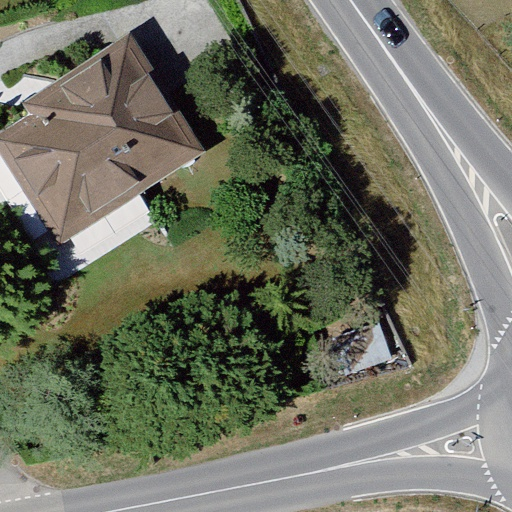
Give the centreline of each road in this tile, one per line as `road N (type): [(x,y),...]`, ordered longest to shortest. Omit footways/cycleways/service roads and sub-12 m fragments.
road 1 (tertiary): [(511,441),(117,511)]
road 2 (secondary): [(511,239),(349,0)]
